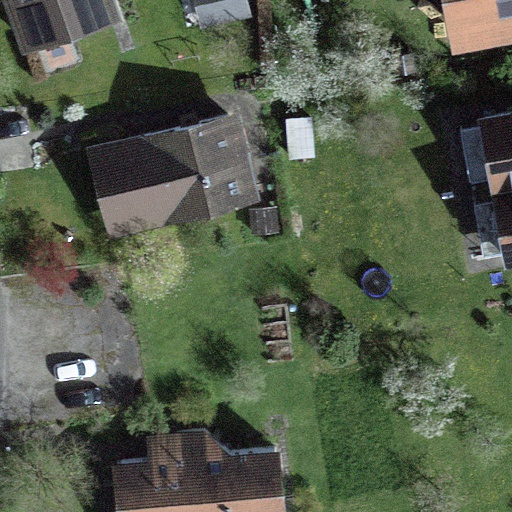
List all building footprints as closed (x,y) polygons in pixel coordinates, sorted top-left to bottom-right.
[(121,14),(116,0),(5,0),(23,48),(121,14)] [(250,15),(247,0),(195,0),(201,25),(250,15)] [(511,0),(445,0),(452,42),(511,31),(511,0)] [(511,100),(478,107),(480,120),(461,123),(470,177),(490,173),(492,183),(511,179),(511,100)] [(260,195),(236,102),(86,141),(109,233),(260,195)] [(288,155),(315,153),(313,112),(286,114),(288,155)] [(511,256),(511,179),(492,183),(494,195),(474,198),(483,253),(504,250),(505,258),(511,256)] [(148,452),(112,456),(117,511),(287,511),(278,440),(230,445),(204,423),(148,429),(148,452)]
